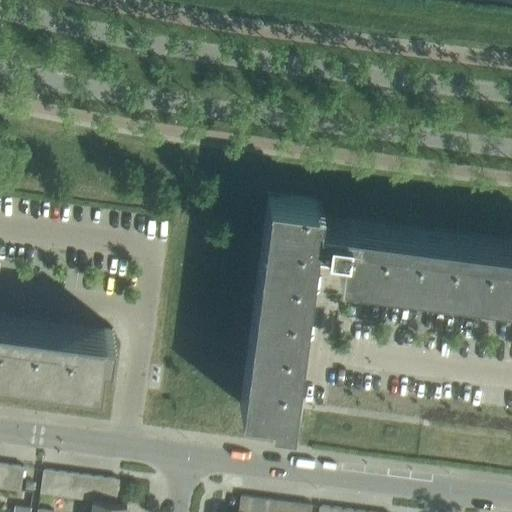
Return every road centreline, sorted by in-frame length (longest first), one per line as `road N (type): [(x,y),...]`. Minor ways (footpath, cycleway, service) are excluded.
road 1 (tertiary): [(511,92),(132,39),(0,6)]
road 2 (tertiary): [(0,66),(132,92),(511,142)]
road 3 (residential): [(439,490),(183,455)]
road 4 (residential): [(183,455),(0,430)]
